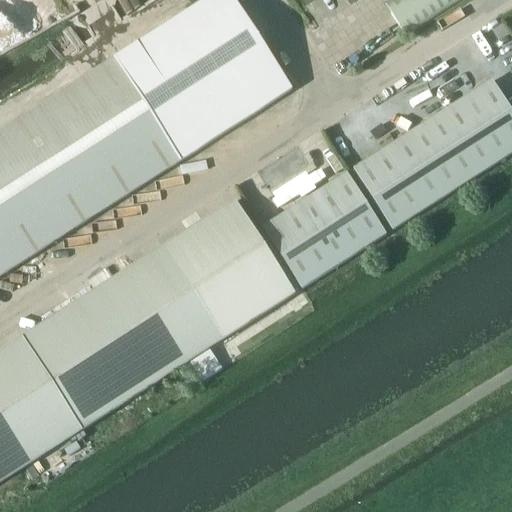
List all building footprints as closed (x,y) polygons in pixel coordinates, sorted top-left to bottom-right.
[(231,0),(209,0),(106,67),(172,169),(291,93),(231,0)] [(390,0),(384,4),(405,37),(462,0),(390,0)] [(0,279),(172,169),(106,67),(0,135),(0,279)] [(511,154),(511,109),(492,78),(421,122),(462,186),(511,154)] [(392,231),(462,186),(421,122),(352,167),(392,231)] [(298,146),(257,172),(269,191),(309,166),(298,146)] [(343,172),(291,206),(310,234),(279,254),(302,289),(384,237),(343,172)] [(235,205),(0,354),(0,482),(293,296),(235,205)] [(310,234),(291,206),(260,225),(279,254),(310,234)]
